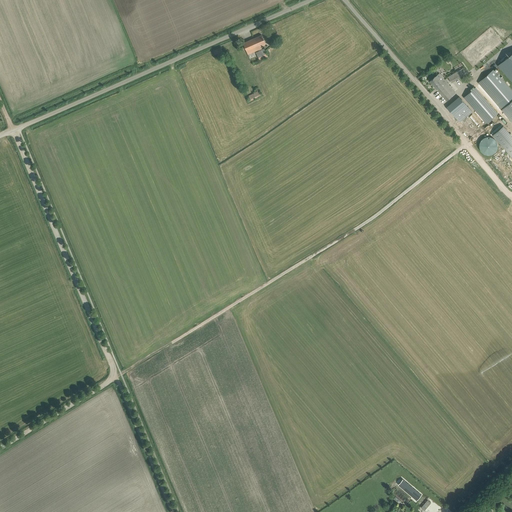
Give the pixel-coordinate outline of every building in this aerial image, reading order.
[(265,42),(264,39),(262,35),(243,43),(247,54),(261,48),(259,44),(265,42)] [(262,50),(253,54),(256,62),(266,58),(262,50)] [(511,54),(499,65),(511,80),(511,54)] [(457,71),(448,77),(451,82),(468,72),(466,69),(458,74),(457,71)] [(511,90),(494,69),(479,82),(502,109),(511,120),(511,90)] [(430,81),(446,100),(456,92),(444,78),(441,81),(436,75),(430,81)] [(498,113),(475,87),(464,97),(487,123),(498,113)] [(261,95),(259,90),(258,88),(254,90),(255,92),(245,97),(248,102),(261,95)] [(472,111),(459,96),(447,107),(460,121),(462,120),(463,121),(465,120),(464,119),(472,111)] [(466,128),(468,132),(476,126),(473,122),(466,128)] [(511,132),(506,125),(494,134),(511,155),(511,132)] [(480,143),(480,144),(480,145),(481,146),(481,147),(481,148),(482,149),(483,150),(483,151),(484,151),(484,152),(485,152),(486,152),(486,153),(487,153),(488,153),(489,153),(490,153),(491,153),(492,153),(493,153),(493,152),(494,152),(495,152),(495,151),(496,151),(496,150),(497,149),(498,148),(498,147),(498,146),(498,145),(498,144),(498,143),(498,142),(498,141),(498,140),(497,140),(497,139),(496,138),(495,137),(494,136),(493,136),(492,136),(491,135),(490,135),(489,135),(488,135),(487,136),(486,136),(485,136),(484,137),(483,138),(482,139),(482,140),(481,140),(481,141),(481,142),(481,143),(480,143)] [(417,500),(422,494),(403,479),(398,484),(417,500)] [(431,502),(428,499),(421,507),(424,510),(431,502)]
